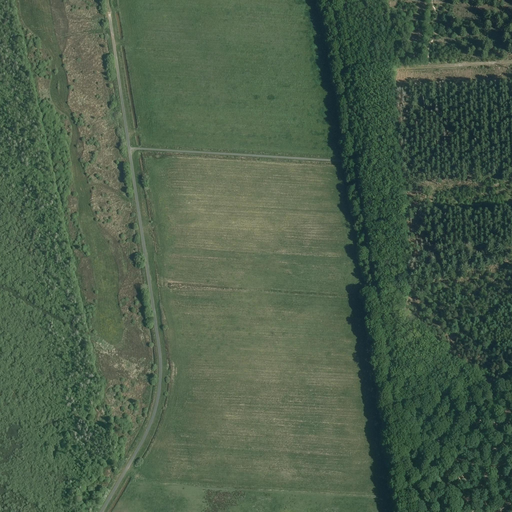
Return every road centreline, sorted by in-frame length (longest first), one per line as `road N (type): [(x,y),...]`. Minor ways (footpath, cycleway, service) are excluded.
road 1 (unclassified): [(101,511),(148,430),(160,367),(109,16)]
road 2 (track): [(357,161),(408,511)]
road 3 (track): [(511,62),(344,72)]
road 4 (track): [(511,382),(393,404)]
